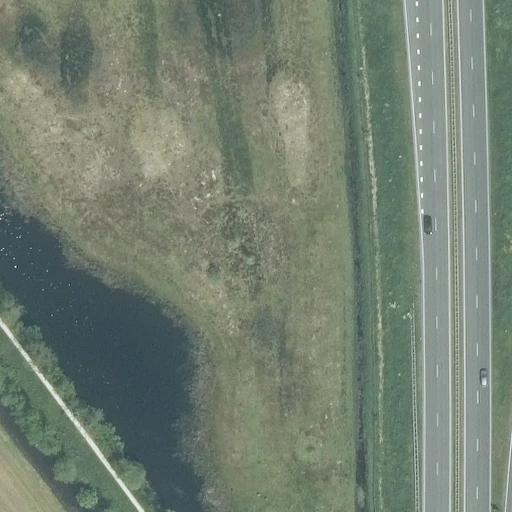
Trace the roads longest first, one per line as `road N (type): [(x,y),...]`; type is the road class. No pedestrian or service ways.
road 1 (trunk): [(428,0),(435,511)]
road 2 (trunk): [(475,511),(468,0)]
